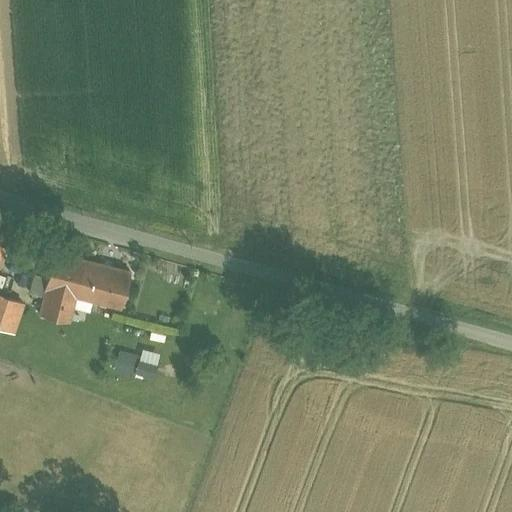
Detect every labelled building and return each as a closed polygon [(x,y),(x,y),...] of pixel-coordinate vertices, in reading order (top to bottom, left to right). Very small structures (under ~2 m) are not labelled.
[(87,251),(58,243),(40,307),(66,314),(74,284),(78,285),(85,259),(87,251)] [(128,271),(85,259),(78,285),(75,296),(118,308),(128,271)] [(22,300),(0,293),(0,328),(11,332),(22,300)] [(114,370),(130,373),(133,350),(117,348),(114,370)] [(138,353),(130,366),(151,378),(159,365),(138,353)]
